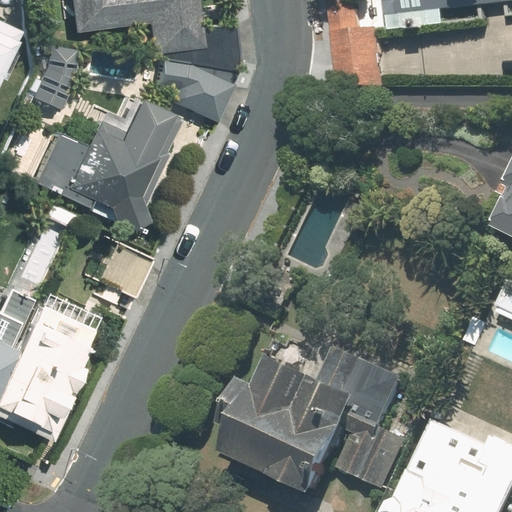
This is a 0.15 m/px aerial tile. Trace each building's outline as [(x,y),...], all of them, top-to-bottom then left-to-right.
[(230,23),(197,27),(193,0),(66,0),(71,32),(144,23),(148,54),(159,53),(159,58),(237,71),(230,23)] [(329,0),(341,92),(386,87),(379,27),(361,30),(357,0),(329,0)] [(385,0),(387,15),(500,0),(385,0)] [(0,62),(14,31),(0,24),(0,62)] [(45,45),(40,72),(28,98),(55,110),(68,82),(74,50),(45,45)] [(233,73),(158,60),(154,87),(172,90),(166,101),(213,122),(230,85),(228,84),(233,73)] [(142,221),(137,210),(164,152),(160,150),(175,117),(132,98),(117,132),(93,122),(90,129),(87,128),(79,145),(51,132),(28,183),(83,208),(86,201),(104,209),(113,232),(142,221)] [(511,182),(510,186),(511,186),(511,194),(496,227),(511,235),(511,182)] [(498,313),(511,319),(511,280),(500,306),(501,307),(498,313)] [(0,366),(8,350),(2,348),(15,323),(18,324),(30,300),(5,288),(0,297),(0,366)] [(89,333),(35,306),(0,376),(0,419),(45,441),(68,396),(64,394),(78,367),(73,365),(89,333)] [(322,378),(273,356),(259,386),(247,380),(226,426),(238,432),(228,455),(316,495),(330,463),(386,488),(408,439),(382,427),(405,377),(337,346),(322,378)] [(504,511),(511,496),(511,441),(495,434),(490,445),(434,419),(398,498),(390,502),(385,511),(504,511)]
